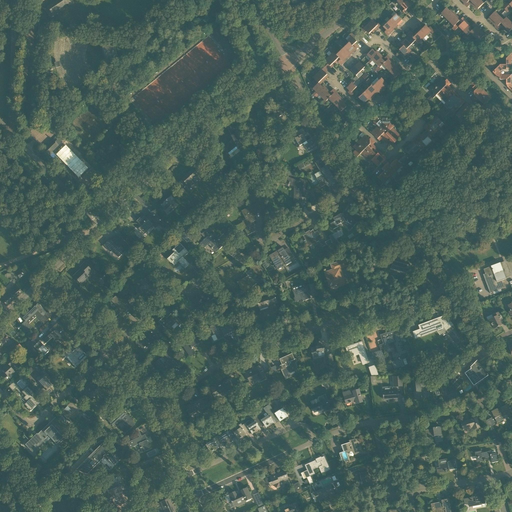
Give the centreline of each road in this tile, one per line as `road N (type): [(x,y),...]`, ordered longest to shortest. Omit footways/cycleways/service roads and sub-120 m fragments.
road 1 (residential): [(158,413),(232,357),(328,323),(408,311),(447,287)]
road 2 (residential): [(108,354),(199,284),(359,188)]
road 3 (tertiary): [(101,229),(286,64)]
road 4 (unknown): [(25,149),(150,49)]
road 5 (residential): [(0,393),(32,425),(108,354)]
road 6 (residential): [(186,476),(301,427),(313,445)]
road 7 (unclassified): [(12,136),(12,0)]
road 8 (residential): [(447,287),(414,237),(359,188)]
road 9 (residential): [(195,498),(313,445)]
road 10 (unclassified): [(101,229),(12,136)]
